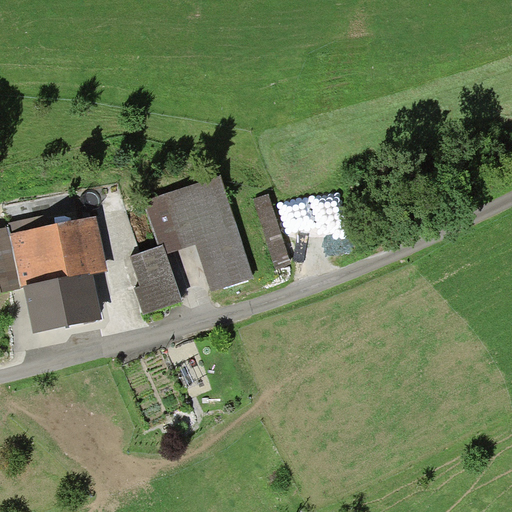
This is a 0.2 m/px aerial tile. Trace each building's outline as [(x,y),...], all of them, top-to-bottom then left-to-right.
[(221,178),(144,203),(159,248),(165,246),(168,256),(196,247),(212,295),(255,281),(221,178)] [(268,195),(254,200),(277,269),(291,264),(268,195)] [(96,219),(10,236),(21,290),(25,290),(93,276),(107,273),(96,219)] [(0,295),(21,290),(10,236),(8,228),(0,229),(0,295)] [(159,248),(130,257),(140,288),(135,289),(144,316),(183,304),(168,256),(165,246),(159,248)] [(93,276),(25,290),(34,336),(102,323),(95,284),(93,276)]
